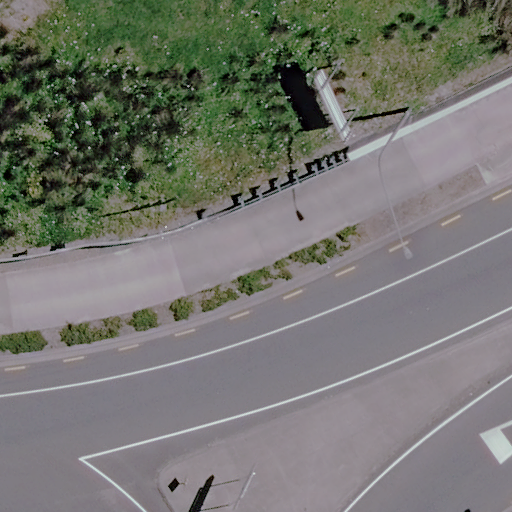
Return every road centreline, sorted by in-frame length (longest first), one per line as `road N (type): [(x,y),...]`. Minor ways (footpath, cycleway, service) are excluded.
road 1 (secondary): [(0,448),(223,367),(511,231)]
road 2 (secondary): [(511,436),(448,479),(420,511)]
